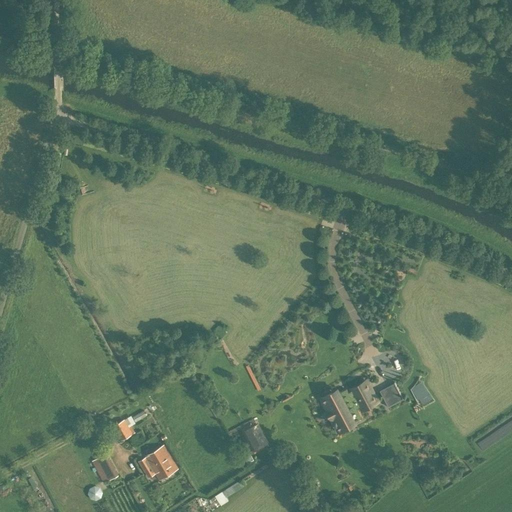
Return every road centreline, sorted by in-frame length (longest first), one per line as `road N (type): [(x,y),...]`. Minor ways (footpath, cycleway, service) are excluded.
road 1 (unclassified): [(511,271),(436,238),(56,113)]
road 2 (unclassified): [(0,302),(56,113)]
